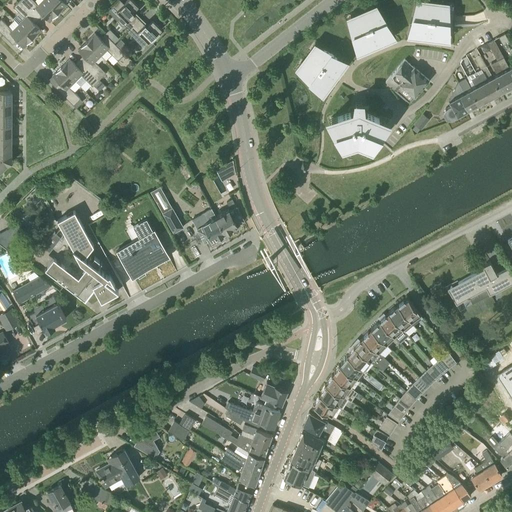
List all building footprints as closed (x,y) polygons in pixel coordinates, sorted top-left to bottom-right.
[(34,22),(38,18),(20,0),(19,0),(13,7),(25,18),(19,24),(33,38),(41,29),(34,22)] [(50,21),(58,13),(45,0),(42,0),(38,5),(33,0),(20,0),(38,18),(43,14),(50,21)] [(45,0),(58,13),(67,4),(62,0),(45,0)] [(124,24),(129,29),(139,19),(135,14),(135,13),(133,11),(139,6),(132,0),(127,0),(124,3),(120,0),(118,0),(112,6),(122,15),(117,20),(123,26),(124,24)] [(441,3),(423,1),(413,0),(380,5),(371,9),(354,16),(345,20),(319,41),(313,49),(310,52),(304,61),(302,64),(299,69),(310,80),(310,81),(316,84),(322,89),(329,80),(331,82),(336,75),(341,79),(351,111),(346,112),(337,115),(331,117),(332,121),(336,131),(335,131),(336,133),(358,126),(378,135),(380,133),(379,133),(383,124),(383,123),(385,119),(379,117),(374,115),(365,111),(367,107),(362,107),(361,101),(356,101),(355,107),(354,107),(345,76),(339,72),(336,70),(342,62),(343,63),(361,49),(360,48),(369,44),(370,47),(382,42),(381,39),(390,35),(390,36),(413,33),(413,32),(422,33),(422,36),(435,38),(435,34),(445,35),(448,21),(447,5),(441,4),(441,3)] [(1,19),(0,19),(0,31),(13,44),(17,40),(24,47),(33,38),(19,24),(13,30),(1,19)] [(139,19),(129,29),(138,38),(141,35),(148,42),(152,38),(154,40),(160,34),(158,32),(161,29),(153,20),(147,26),(145,23),(144,24),(139,19)] [(125,54),(109,38),(107,35),(102,40),(95,32),(86,41),(101,55),(106,60),(112,54),(118,60),(125,54)] [(503,44),(509,41),(505,33),(499,36),(503,44)] [(493,39),(487,42),(497,60),(499,63),(511,86),(511,85),(511,65),(509,67),(493,39)] [(95,61),(101,55),(86,41),(78,50),(85,57),(81,61),(99,79),(106,73),(95,61)] [(93,86),(99,79),(81,61),(77,65),(70,58),(61,66),(80,86),(86,79),(93,86)] [(394,89),(409,102),(414,96),(415,96),(429,79),(414,66),(413,67),(405,59),(391,75),(393,76),(393,77),(400,83),(394,89)] [(497,60),(491,63),(497,74),(492,77),(500,92),(511,86),(499,63),(497,60)] [(59,82),(55,87),(74,105),(80,98),(74,92),(80,86),(61,66),(52,75),(59,82)] [(477,75),(489,97),(500,92),(492,77),(487,79),(481,68),(475,72),(477,75)] [(470,89),(478,103),(489,97),(477,75),(475,72),(467,76),(473,87),(470,89)] [(460,95),(468,109),(478,103),(470,89),(473,87),(467,76),(461,80),(463,83),(460,84),(464,92),(460,95)] [(461,80),(458,81),(457,83),(449,99),(450,100),(449,100),(452,105),(446,108),(443,113),(446,117),(451,118),(468,109),(460,95),(464,92),(460,84),(463,83),(461,80)] [(0,90),(0,102),(11,102),(11,91),(0,90)] [(0,113),(11,113),(11,102),(0,102),(0,113)] [(0,124),(11,125),(11,113),(0,113),(0,124)] [(421,129),(423,126),(417,121),(414,124),(421,129)] [(0,136),(11,136),(11,125),(0,124),(0,136)] [(0,147),(11,148),(11,136),(0,136),(0,147)] [(0,147),(0,156),(12,161),(12,155),(11,155),(11,148),(0,147)] [(109,169),(110,170),(110,169),(110,168),(117,160),(110,154),(102,163),(109,169)] [(0,156),(0,167),(2,170),(7,165),(8,166),(12,161),(0,156)] [(232,159),(215,169),(217,173),(225,169),(229,176),(235,173),(232,159)] [(216,216),(225,232),(238,225),(237,224),(244,220),(237,206),(235,207),(231,199),(227,201),(231,209),(229,210),(229,209),(216,215),(216,216)] [(184,227),(172,207),(162,212),(173,233),(184,227)] [(216,216),(216,215),(211,207),(202,212),(202,213),(192,218),(196,227),(197,229),(196,233),(199,239),(203,240),(204,242),(211,238),(212,239),(225,232),(216,216)] [(94,245),(89,237),(75,210),(57,220),(80,261),(87,266),(78,277),(54,257),(47,266),(49,268),(48,270),(45,268),(77,293),(85,300),(95,287),(101,300),(119,290),(105,280),(107,278),(115,284),(110,274),(108,275),(98,267),(102,262),(101,262),(100,263),(99,261),(100,260),(94,256),(90,261),(84,257),(94,245)] [(132,264),(137,273),(138,274),(139,276),(146,273),(145,270),(144,270),(144,269),(152,264),(151,263),(168,254),(169,256),(170,256),(154,228),(152,229),(146,219),(132,227),(129,228),(136,239),(117,250),(117,249),(116,250),(125,264),(132,278),(133,277),(127,267),(132,264)] [(0,232),(0,242),(7,248),(16,237),(7,229),(0,232)] [(55,231),(54,231),(42,247),(43,247),(43,246),(49,251),(47,254),(48,254),(63,235),(62,235),(61,237),(54,232),(55,231)] [(477,272),(450,286),(459,302),(467,298),(467,299),(470,298),(469,297),(486,288),(489,294),(499,288),(511,281),(511,272),(509,266),(496,273),(490,261),(476,269),(477,272)] [(13,291),(19,302),(51,285),(40,276),(13,291)] [(291,294),(315,281),(314,279),(290,292),(291,294)] [(35,311),(28,314),(29,317),(34,326),(41,322),(46,331),(56,326),(55,324),(66,318),(57,302),(53,295),(46,299),(48,304),(44,306),(43,303),(34,308),(35,311)] [(397,304),(411,321),(414,324),(423,317),(407,296),(407,297),(408,298),(405,300),(404,298),(398,304),(397,304)] [(395,306),(388,311),(388,312),(407,334),(408,334),(416,327),(414,324),(411,321),(397,304),(398,306),(396,308),(395,306)] [(12,307),(0,313),(0,319),(6,330),(21,322),(12,307)] [(387,315),(386,314),(385,314),(383,313),(379,317),(380,319),(379,319),(380,319),(379,320),(394,336),(394,335),(400,341),(407,334),(388,312),(389,313),(387,315)] [(377,322),(371,328),(386,343),(394,336),(379,320),(380,321),(378,323),(377,322)] [(368,330),(362,336),(363,336),(362,337),(378,351),(379,351),(384,356),(391,349),(386,343),(371,328),(370,328),(372,330),(370,332),(368,330)] [(0,347),(9,342),(3,331),(0,332),(0,347)] [(378,351),(362,337),(363,338),(361,340),(360,339),(359,340),(358,338),(353,344),(371,360),(375,364),(382,356),(378,352),(378,351)] [(350,353),(348,356),(363,368),(371,360),(353,344),(348,350),(349,351),(348,352),(350,353)] [(440,358),(449,368),(456,362),(448,351),(440,358)] [(343,363),(341,365),(357,377),(363,368),(348,356),(346,355),(341,361),(343,363)] [(449,368),(440,358),(433,364),(442,374),(449,368)] [(498,375),(498,376),(498,377),(511,397),(511,363),(499,372),(499,373),(498,373),(498,374),(498,375)] [(335,372),(334,375),(353,389),(360,379),(341,365),(339,364),(334,371),(335,372)] [(433,364),(426,370),(435,380),(442,374),(433,364)] [(263,380),(266,371),(255,366),(253,365),(253,366),(249,374),(263,380)] [(435,380),(426,370),(419,377),(428,386),(433,382),(435,380)] [(327,384),(325,383),(347,398),(350,400),(356,391),(353,389),(334,375),(332,373),(327,381),(329,382),(327,384)] [(428,386),(419,377),(412,384),(422,393),(424,391),(428,386)] [(281,405),(285,395),(286,393),(287,391),(280,388),(281,387),(275,384),(267,381),(260,396),(268,399),(281,405)] [(341,407),(347,398),(325,383),(325,384),(320,391),(322,392),(321,395),(319,394),(341,407)] [(406,391),(416,399),(422,393),(412,384),(406,391)] [(400,398),(410,406),(412,403),(416,399),(406,391),(400,398)] [(335,417),(341,407),(319,394),(314,401),(316,402),(315,405),(313,404),(313,405),(335,417)] [(408,409),(410,406),(400,398),(394,406),(404,414),(408,409)] [(253,410),(228,401),(224,406),(259,426),(261,422),(273,427),(280,410),(275,408),(264,404),(262,403),(258,402),(257,402),(256,402),(255,403),(255,404),(253,410)] [(404,414),(394,406),(388,413),(399,421),(404,414)] [(498,417),(503,423),(505,421),(509,426),(511,423),(511,420),(505,412),(507,411),(505,408),(500,412),(502,414),(498,417)] [(475,418),(472,415),(467,410),(461,416),(467,421),(468,419),(471,422),(475,418)] [(246,421),(247,420),(235,413),(229,411),(226,416),(241,424),(243,419),(246,421)] [(309,411),(302,427),(326,439),(328,440),(335,444),(342,430),(335,427),(336,425),(309,411)] [(195,419),(194,418),(185,413),(179,423),(189,429),(195,419)] [(202,423),(236,444),(247,451),(248,451),(249,451),(264,457),(267,447),(258,443),(258,442),(252,440),(252,439),(239,434),(237,438),(230,434),(232,431),(206,415),(202,423)] [(383,421),(394,428),(397,423),(386,416),(383,421)] [(189,429),(179,423),(174,420),(168,430),(183,439),(189,429)] [(151,421),(137,429),(134,431),(139,439),(135,445),(152,455),(156,448),(154,447),(157,445),(153,439),(159,435),(151,421)] [(379,427),(390,434),(394,428),(383,421),(379,427)] [(242,431),(241,434),(240,433),(239,434),(252,439),(252,440),(258,442),(258,443),(267,447),(272,435),(256,429),(257,429),(244,424),(242,431)] [(449,432),(454,436),(459,430),(454,426),(449,432)] [(322,448),(326,439),(302,427),(302,428),(304,429),(302,434),(301,433),(299,438),(322,448)] [(499,442),(502,445),(511,456),(511,435),(510,434),(505,439),(504,437),(499,442)] [(374,435),(371,441),(381,449),(386,441),(374,435)] [(436,441),(428,446),(429,447),(437,459),(453,448),(444,435),(436,441)] [(322,448),(299,438),(295,448),(317,458),(322,448)] [(511,471),(511,470),(511,456),(502,445),(499,442),(494,446),(497,449),(503,456),(500,458),(511,470),(511,471)] [(458,446),(455,449),(463,458),(466,455),(458,446)] [(246,459),(243,456),(227,447),(224,452),(232,457),(244,465),(259,471),(264,457),(249,451),(246,459)] [(104,486),(108,484),(121,477),(125,483),(139,476),(124,448),(112,455),(114,460),(99,467),(103,474),(99,476),(104,486)] [(290,458),(308,466),(313,470),(316,471),(321,460),(317,458),(295,448),(290,458)] [(475,460),(479,464),(490,481),(501,474),(490,456),(491,456),(487,449),(481,453),(483,455),(475,460)] [(255,483),(259,471),(244,465),(232,457),(224,452),(220,457),(237,468),(241,471),(239,477),(255,483)] [(431,458),(424,452),(419,458),(426,464),(431,458)] [(306,486),(313,470),(308,466),(290,458),(283,475),(301,483),(300,484),(306,486)] [(412,464),(420,471),(424,466),(416,459),(412,464)] [(370,472),(384,484),(393,473),(379,461),(370,472)] [(474,467),(477,473),(471,477),(479,488),(490,481),(479,464),(474,467)] [(405,471),(413,478),(418,473),(409,466),(405,471)] [(168,474),(163,467),(156,472),(161,479),(168,474)] [(445,475),(462,500),(471,494),(465,486),(461,483),(453,475),(447,471),(445,475)] [(403,472),(399,477),(410,486),(415,481),(403,472)] [(437,480),(440,484),(442,488),(454,506),(462,500),(445,475),(441,477),(437,480)] [(212,481),(219,484),(248,502),(254,486),(239,480),(235,488),(221,480),(214,477),(212,481)] [(115,494),(104,488),(90,480),(84,491),(109,505),(115,494)] [(437,480),(434,482),(429,485),(446,511),(454,506),(442,488),(439,490),(436,486),(440,484),(437,480)] [(50,500),(54,509),(69,501),(65,493),(60,484),(47,491),(51,499),(50,500)] [(214,493),(220,496),(228,500),(229,499),(231,499),(227,511),(229,511),(243,511),(248,502),(219,484),(214,493)] [(343,484),(341,487),(339,490),(338,489),(336,492),(333,490),(329,495),(326,499),(329,500),(326,503),(338,511),(345,504),(349,499),(351,496),(354,492),(343,484)] [(424,495),(435,511),(444,511),(446,511),(429,485),(421,491),(424,495)] [(299,509),(308,511),(309,511),(315,496),(306,492),(299,509)] [(423,511),(435,511),(424,495),(416,501),(423,511)] [(351,496),(349,499),(357,506),(360,502),(351,496)] [(375,496),(368,505),(372,509),(380,500),(375,496)] [(423,511),(416,501),(413,496),(409,498),(417,511),(416,511),(423,511)] [(9,507),(11,511),(34,511),(31,506),(30,507),(29,504),(24,506),(21,499),(10,505),(11,506),(9,507)] [(400,511),(411,511),(405,501),(400,504),(397,506),(400,511)] [(204,502),(201,509),(208,511),(212,511),(215,507),(204,502)] [(400,511),(397,506),(394,502),(388,507),(391,510),(393,509),(395,511),(400,511)]
